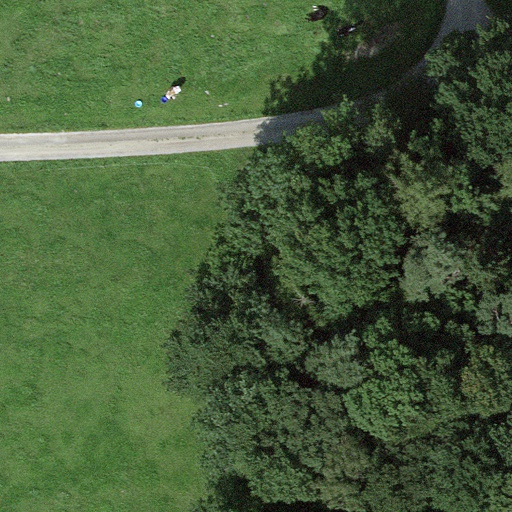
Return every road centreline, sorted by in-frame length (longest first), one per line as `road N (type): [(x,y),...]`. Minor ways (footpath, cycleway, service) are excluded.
road 1 (track): [(511,79),(266,137),(0,149)]
road 2 (track): [(266,137),(294,511)]
